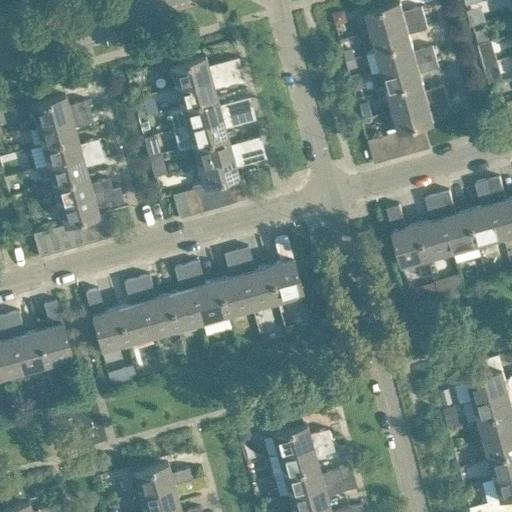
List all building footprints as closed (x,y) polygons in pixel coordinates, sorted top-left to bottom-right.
[(400,0),(366,9),(372,30),(425,16),(422,4),(403,9),(400,0)] [(428,26),(425,16),(372,30),(377,50),(412,40),(410,31),(428,26)] [(499,59),(493,39),(479,43),(486,68),(496,65),(495,60),(499,59)] [(415,49),(412,40),(377,50),(382,70),(436,55),(433,44),(415,49)] [(510,55),(511,61),(511,44),(497,50),(499,58),(510,55)] [(240,67),(237,55),(207,63),(205,54),(170,63),(176,84),(240,67)] [(439,66),(436,55),(382,70),(388,89),(424,80),(421,70),(439,66)] [(214,85),(243,77),(240,67),(176,84),(181,104),(216,94),(214,85)] [(426,89),(424,80),(388,89),(393,109),(447,94),(444,84),(426,89)] [(31,102),(36,122),(90,107),(87,97),(68,102),(65,93),(31,102)] [(174,127),(251,105),(248,94),(218,102),(216,94),(181,104),(169,107),(174,127)] [(450,105),(447,94),(393,109),(399,129),(401,129),(413,126),(424,123),(434,120),(432,110),(450,105)] [(225,125),(254,117),(251,105),(174,127),(180,147),(192,144),(227,134),(225,125)] [(93,119),(90,107),(36,122),(42,142),(76,132),(74,124),(93,119)] [(430,146),(424,123),(413,126),(419,149),(430,146)] [(419,149),(413,126),(401,129),(408,152),(419,149)] [(401,129),(399,129),(391,132),(397,155),(408,152),(401,129)] [(78,141),(76,132),(42,142),(46,159),(41,160),(42,163),(101,148),(97,136),(78,141)] [(397,155),(391,132),(379,135),(386,158),(397,155)] [(197,163),(263,145),(260,135),(230,143),(227,134),(192,144),(197,163)] [(386,158),(379,135),(368,138),(375,161),(386,158)] [(235,164),(265,156),(263,145),(197,163),(203,184),(205,183),(216,180),(228,177),(238,174),(235,164)] [(103,158),(101,148),(42,163),(43,166),(48,165),(52,182),(87,172),(85,164),(103,158)] [(153,175),(171,170),(169,160),(151,165),(153,175)] [(89,181),(87,172),(52,182),(58,201),(111,187),(108,176),(89,181)] [(248,196),(241,173),(238,174),(228,177),(234,200),(248,196)] [(511,194),(505,196),(499,175),(488,178),(503,236),(511,233),(511,194)] [(234,200),(228,177),(216,180),(223,203),(234,200)] [(503,236),(488,178),(476,181),(482,203),(468,207),(479,248),(485,246),(483,241),(503,236)] [(223,203),(216,180),(205,183),(211,206),(223,203)] [(205,183),(203,184),(195,186),(201,209),(211,206),(205,183)] [(95,203),(102,201),(109,199),(110,203),(123,200),(119,185),(111,187),(58,201),(64,222),(67,221),(79,218),(90,215),(98,213),(95,203)] [(201,209),(195,186),(184,189),(190,212),(201,209)] [(479,248),(468,207),(456,210),(450,188),(437,192),(453,250),(474,244),(475,249),(479,248)] [(190,212),(184,189),(172,192),(179,215),(190,212)] [(453,250),(437,192),(425,195),(431,217),(418,221),(429,262),(434,260),(432,255),(453,250)] [(429,262),(418,221),(405,224),(399,202),(387,206),(403,263),(423,258),(425,263),(429,262)] [(111,234),(104,211),(98,213),(90,215),(97,238),(111,234)] [(97,238),(90,215),(79,218),(85,241),(97,238)] [(85,241),(79,218),(67,221),(74,244),(85,241)] [(74,244),(67,221),(64,222),(56,224),(63,247),(74,244)] [(63,247),(56,224),(44,227),(51,251),(63,247)] [(51,251),(44,227),(32,231),(39,254),(51,251)] [(302,291),(286,233),(273,237),(280,259),(266,263),(278,303),(282,302),(280,297),(302,291)] [(278,303),(266,263),(254,266),(247,244),(235,248),(251,305),(272,299),(274,304),(278,303)] [(251,305),(235,248),(223,251),(230,273),(216,277),(228,317),(232,316),(230,311),(251,305)] [(228,317),(216,277),(203,280),(197,258),(185,262),(201,319),(221,313),(223,319),(228,317)] [(201,319),(185,262),(173,265),(180,287),(166,290),(178,331),(182,330),(181,324),(201,319)] [(178,331),(166,290),(154,294),(147,272),(134,275),(151,333),(172,327),(173,332),(178,331)] [(151,333),(134,275),(123,279),(129,301),(115,305),(127,345),(132,344),(130,339),(151,333)] [(127,345),(115,305),(103,308),(97,286),(84,289),(101,347),(122,341),(123,346),(127,345)] [(55,297),(43,301),(49,323),(36,326),(48,367),(52,366),(50,361),(71,355),(55,297)] [(48,367),(36,326),(24,330),(17,308),(5,311),(22,369),(43,363),(44,368),(48,367)] [(22,369),(5,311),(0,312),(0,380),(2,380),(0,375),(22,369)] [(511,386),(511,373),(504,375),(502,367),(468,376),(474,397),(511,386)] [(511,402),(511,398),(511,397),(511,386),(474,397),(480,417),(511,408),(511,402)] [(466,389),(451,393),(458,422),(473,418),(466,389)] [(511,408),(480,417),(485,436),(511,428),(511,408)] [(272,433),(278,452),(331,437),(328,427),(310,432),(308,423),(272,433)] [(511,428),(485,436),(491,456),(511,450),(511,428)] [(342,434),(331,437),(334,449),(345,446),(342,434)] [(334,449),(331,437),(278,452),(283,472),(318,462),(316,454),(334,449)] [(453,456),(457,467),(483,458),(480,447),(453,456)] [(511,471),(511,450),(491,456),(497,476),(511,471)] [(133,470),(138,490),(192,475),(189,465),(171,470),(168,460),(133,470)] [(353,473),(350,462),(321,470),(318,462),(283,472),(288,491),(353,473)] [(246,470),(249,479),(267,474),(264,465),(246,470)] [(462,486),(489,479),(486,468),(459,475),(462,486)] [(511,471),(497,476),(503,496),(504,496),(511,493),(511,471)] [(176,491),(207,483),(204,472),(192,475),(138,490),(144,510),(179,500),(176,491)] [(326,492),(356,484),(353,473),(288,491),(294,511),(329,501),(326,492)] [(97,484),(101,501),(132,493),(127,476),(97,484)] [(508,511),(504,496),(503,496),(492,499),(495,511),(508,511)] [(29,499),(0,506),(0,511),(59,511),(65,511),(62,500),(32,509),(29,499)] [(495,511),(492,499),(481,502),(484,511),(495,511)] [(133,500),(114,509),(115,511),(135,511),(138,511),(133,500)] [(181,508),(179,500),(144,510),(144,511),(201,511),(199,503),(181,508)] [(331,510),(329,501),(294,511),(352,511),(350,505),(331,510)] [(484,511),(481,502),(470,505),(472,511),(484,511)]
